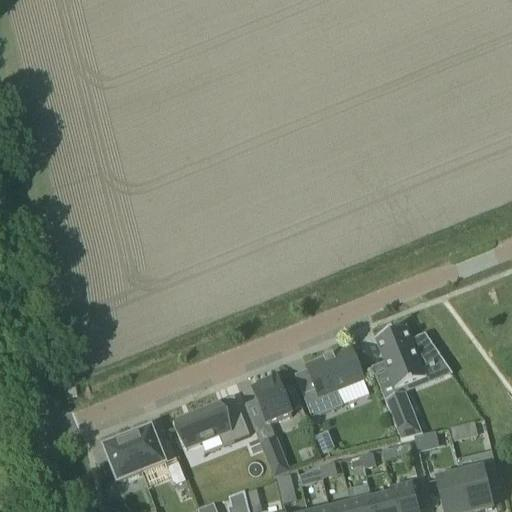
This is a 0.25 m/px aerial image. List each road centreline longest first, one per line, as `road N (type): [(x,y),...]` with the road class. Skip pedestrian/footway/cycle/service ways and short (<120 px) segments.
road 1 (residential): [(42,436),(511,253)]
road 2 (unclassified): [(42,436),(0,228)]
